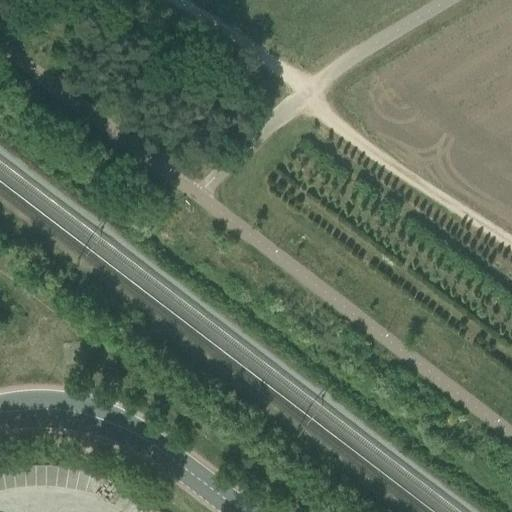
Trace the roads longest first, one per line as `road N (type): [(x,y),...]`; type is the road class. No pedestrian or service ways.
road 1 (tertiary): [(239,511),(147,442),(84,413),(28,407),(0,414)]
road 2 (track): [(288,108),(319,116),(511,237)]
road 3 (track): [(288,108),(112,0)]
